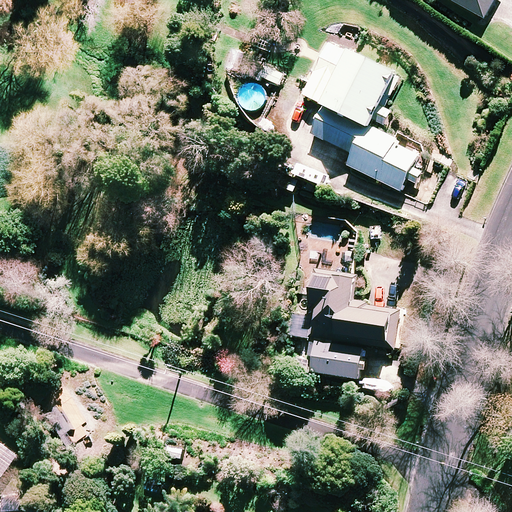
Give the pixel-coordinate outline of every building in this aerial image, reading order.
[(496,0),(455,0),(486,17),(496,0)] [(399,69),(334,38),(307,93),(328,103),(314,132),(356,153),(351,164),(403,189),(420,154),(397,142),(399,138),(372,124),(399,69)] [(286,74),(266,64),(261,76),(281,85),(286,74)] [(342,344),(343,332),(395,338),(398,308),(355,303),(359,274),(323,270),(315,269),(309,314),(298,312),(293,354),(312,356),(309,374),(361,380),(365,347),(342,344)] [(0,474),(3,477),(21,453),(0,437),(0,474)]
